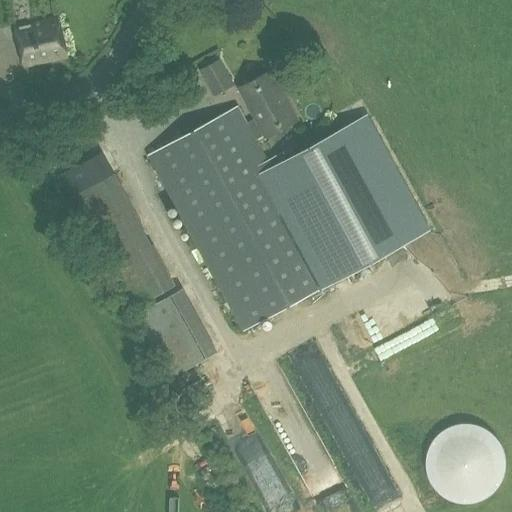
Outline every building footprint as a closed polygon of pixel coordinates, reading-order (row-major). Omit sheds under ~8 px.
[(16,27),(25,62),(26,66),(67,57),(58,17),(16,27)] [(215,55),(204,61),(214,78),(225,73),(215,55)] [(150,155),(246,330),(426,231),(364,117),(293,156),(289,149),(267,160),(256,141),(262,137),(265,139),(300,119),(288,97),(273,69),(239,88),(244,97),(256,119),(249,123),(240,106),(150,155)] [(176,285),(115,173),(70,198),(78,212),(131,310),(176,285)] [(383,261),(392,276),(435,251),(426,236),(383,261)] [(213,353),(179,291),(134,315),(168,377),(213,353)] [(332,405),(333,424),(361,422),(359,404),(332,405)] [(346,432),(382,507),(406,496),(371,421),(346,432)] [(470,503),(471,503),(472,503),(473,503),(474,503),(475,502),(476,502),(477,502),(479,502),(480,501),(481,501),(482,500),(483,500),(484,500),(485,499),(486,498),(487,498),(488,497),(489,497),(490,496),(491,495),(492,494),(493,493),(494,493),(495,492),(496,491),(496,490),(497,489),(498,488),(499,488),(499,487),(500,486),(501,485),(501,484),(502,483),(502,482),(503,481),(503,480),(504,479),(504,478),(504,477),(505,476),(505,474),(505,473),(506,472),(506,471),(506,470),(506,469),(506,468),(507,467),(507,465),(507,464),(507,463),(507,462),(507,461),(507,460),(506,459),(506,458),(506,457),(506,455),(506,454),(505,453),(505,452),(505,451),(504,450),(504,449),(504,448),(503,447),(503,446),(502,445),(502,444),(501,443),(501,442),(500,441),(499,440),(499,439),(498,438),(497,437),(496,436),(495,435),(494,434),(493,433),(492,432),(491,432),(491,431),(490,430),(489,430),(488,429),(487,429),(486,428),(485,427),(484,427),(483,427),(482,426),(481,426),(480,425),(478,425),(477,425),(476,424),(475,424),(474,424),(473,424),(472,424),(471,423),(470,423),(468,423),(467,423),(466,423),(465,423),(464,423),(463,423),(462,423),(461,424),(459,424),(458,424),(457,424),(456,425),(455,425),(454,425),(453,426),(452,426),(451,426),(450,427),(449,427),(448,428),(447,428),(446,429),(445,430),(444,430),(443,431),(442,432),(441,432),(440,433),(439,434),(439,435),(438,435),(437,436),(436,437),(436,438),(435,439),(434,440),(434,441),(433,442),(432,442),(432,443),(431,445),(430,447),(430,448),(429,449),(429,450),(429,451),(428,452),(428,453),(428,454),(427,455),(427,456),(427,457),(427,458),(427,460),(427,461),(427,462),(427,463),(427,464),(427,465),(427,466),(427,467),(427,468),(427,469),(427,470),(427,471),(428,473),(428,474),(428,475),(429,476),(429,477),(429,478),(430,479),(430,480),(431,481),(431,482),(432,483),(432,484),(433,485),(434,486),(434,487),(435,488),(436,489),(436,490),(437,490),(438,491),(439,492),(439,493),(440,494),(441,494),(442,495),(443,496),(444,496),(445,497),(446,498),(447,498),(448,499),(449,499),(450,500),(451,500),(452,501),(453,501),(454,501),(455,502),(456,502),(457,502),(458,503),(459,503),(461,503),(462,503),(463,503),(464,503),(465,503),(466,503),(467,503),(468,503),(470,503)]
